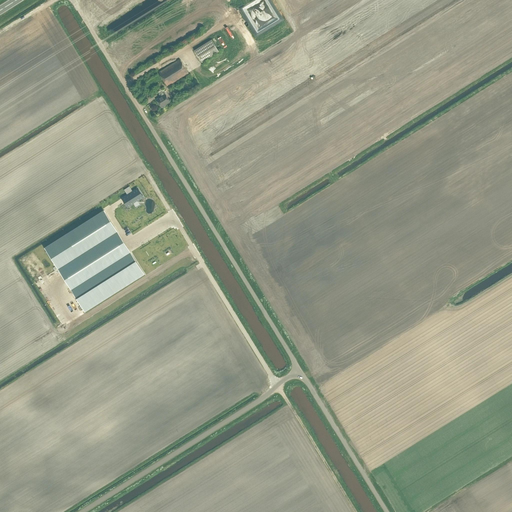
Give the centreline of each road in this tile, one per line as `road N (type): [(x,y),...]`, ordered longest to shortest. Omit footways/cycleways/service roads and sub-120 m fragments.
road 1 (unclassified): [(298,369),(72,0)]
road 2 (unclassified): [(81,511),(298,369)]
road 3 (unclassified): [(387,511),(298,369)]
